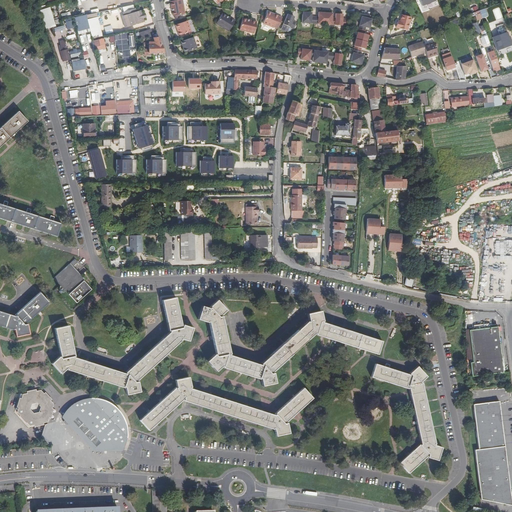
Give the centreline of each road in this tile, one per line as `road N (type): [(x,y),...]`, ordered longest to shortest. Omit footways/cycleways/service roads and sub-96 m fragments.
road 1 (residential): [(0,44),(41,75),(95,260),(108,280),(264,278),(428,321),(463,465),(427,511)]
road 2 (residential): [(296,72),(278,138),(277,246),(285,261),(433,299),(506,308)]
road 3 (tertiary): [(36,476),(204,485)]
road 4 (residential): [(361,79),(511,81)]
road 5 (residential): [(239,1),(385,12)]
road 6 (tertiary): [(251,490),(380,511)]
road 7 (residential): [(296,72),(172,68)]
